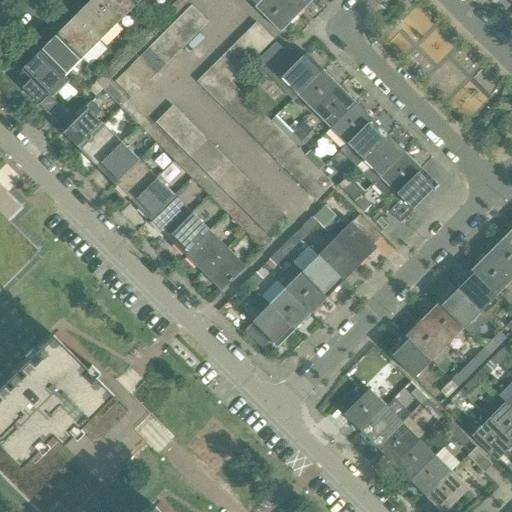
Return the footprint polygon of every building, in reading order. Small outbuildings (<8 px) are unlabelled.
[(94,0),(91,0),(75,16),(99,40),(117,22),(94,0)] [(129,0),(94,0),(117,22),(135,5),(129,0)] [(297,15),(281,0),(254,0),(251,3),(280,32),(297,15)] [(281,0),(297,15),(312,0),(281,0)] [(191,6),(183,14),(200,31),(208,23),(191,6)] [(171,7),(165,12),(171,18),(177,12),(171,7)] [(171,18),(165,12),(159,18),(166,24),(171,18)] [(183,14),(174,22),(191,39),(200,31),(183,14)] [(75,16),(57,34),(81,58),(99,40),(75,16)] [(174,22),(166,31),(183,48),(191,39),(174,22)] [(155,23),(149,28),(155,35),(161,29),(155,23)] [(247,31),(264,48),(273,39),(256,23),(247,31)] [(155,35),(149,28),(143,34),(149,40),(155,35)] [(166,31),(157,39),(174,56),(183,48),(166,31)] [(239,40),(256,56),(264,48),(247,31),(239,40)] [(57,34),(40,51),(64,76),(81,58),(57,34)] [(157,39),(149,48),(166,65),(174,56),(157,39)] [(138,40),(132,45),(138,51),(144,45),(138,40)] [(230,48),(247,65),(256,56),(239,40),(230,48)] [(254,63),(275,84),(296,63),(276,42),(254,63)] [(138,51),(132,45),(126,51),(132,57),(138,51)] [(149,48),(140,56),(157,73),(166,65),(149,48)] [(222,56),(239,73),(247,65),(230,48),(222,56)] [(64,76),(40,51),(21,70),(31,80),(22,88),(47,112),(56,103),(46,93),(56,83),(60,87),(68,80),(64,76)] [(292,100),(297,95),(322,70),(305,53),(296,63),(275,84),(292,100)] [(122,56),(116,62),(122,68),(128,62),(122,56)] [(140,56),(132,65),(149,82),(157,73),(140,56)] [(214,65),(230,81),(239,73),(222,56),(214,65)] [(122,68),(116,62),(110,67),(116,73),(122,68)] [(132,65),(123,73),(140,90),(149,82),(132,65)] [(214,65),(205,74),(222,90),(230,81),(214,65)] [(297,95),(313,112),(338,86),(322,70),(297,95)] [(140,90),(123,73),(115,82),(132,99),(140,90)] [(196,82),(213,99),(222,90),(205,74),(196,82)] [(112,86),(108,82),(102,76),(96,82),(106,92),(112,86)] [(213,99),(221,107),(239,90),(230,81),(222,90),(213,99)] [(313,112),(330,129),(355,103),(338,86),(313,112)] [(221,107),(230,115),(247,98),(239,90),(221,107)] [(128,102),(117,91),(110,97),(122,108),(128,102)] [(230,115),(239,124),(256,107),(247,98),(230,115)] [(61,131),(79,149),(103,125),(94,115),(101,108),(93,100),(61,131)] [(330,129),(346,144),(371,119),(355,103),(330,129)] [(155,123),(163,131),(180,114),(172,106),(155,123)] [(144,119),(133,107),(127,113),(138,125),(144,119)] [(239,124),(247,133),(264,116),(256,107),(239,124)] [(163,131),(172,140),(189,123),(180,114),(163,131)] [(247,133),(256,141),(273,124),(270,122),(264,116),(247,133)] [(273,124),(282,133),(287,138),(292,133),(276,116),(270,122),(273,124)] [(346,144),(363,161),(388,136),(371,119),(346,144)] [(172,140),(180,148),(198,131),(189,123),(172,140)] [(152,126),(149,124),(143,130),(156,143),(162,137),(152,126)] [(256,141),(264,150),(282,133),(273,124),(256,141)] [(79,149),(96,166),(120,142),(103,125),(79,149)] [(180,148),(189,157),(206,140),(198,131),(180,148)] [(264,150),(272,158),(290,141),(287,138),(282,133),(264,150)] [(363,161),(380,178),(405,153),(388,136),(363,161)] [(189,157),(197,165),(214,148),(206,140),(189,157)] [(272,158),(281,167),(298,150),(290,141),(272,158)] [(96,166),(114,184),(139,160),(120,142),(96,166)] [(180,155),(167,142),(161,148),(174,161),(180,155)] [(197,165),(206,174),(223,157),(214,148),(197,165)] [(281,167),(290,175),(307,158),(304,155),(298,150),(281,167)] [(304,155),(307,158),(315,167),(318,170),(324,165),(309,150),(304,155)] [(380,178),(395,194),(421,169),(405,153),(380,178)] [(206,174),(215,183),(232,166),(223,157),(206,174)] [(290,175),(298,184),(315,167),(307,158),(290,175)] [(179,165),(192,178),(198,172),(185,159),(179,165)] [(114,184),(132,202),(156,178),(139,160),(114,184)] [(215,183),(223,191),(240,174),(232,166),(215,183)] [(298,184),(306,192),(323,175),(318,170),(315,167),(298,184)] [(421,169),(395,194),(412,211),(437,185),(421,169)] [(198,172),(192,178),(209,196),(215,190),(198,172)] [(223,191),(231,199),(248,182),(240,174),(223,191)] [(323,175),(306,192),(315,201),(332,184),(323,175)] [(338,185),(355,201),(360,196),(364,192),(347,176),(338,185)] [(0,300),(48,252),(18,222),(31,209),(13,190),(5,182),(0,177),(0,300)] [(132,202),(149,219),(174,195),(156,178),(132,202)] [(231,199),(240,208),(257,191),(248,182),(231,199)] [(240,208),(248,216),(265,199),(257,191),(240,208)] [(149,219),(167,238),(192,213),(174,195),(149,219)] [(233,207),(220,195),(214,201),(227,214),(233,207)] [(360,196),(355,201),(365,211),(370,206),(360,196)] [(248,216),(257,225),(274,208),(265,199),(248,216)] [(324,205),(313,217),(327,231),(338,219),(324,205)] [(274,208),(257,225),(266,233),(283,216),(274,208)] [(251,225),(238,212),(232,218),(244,231),(251,225)] [(167,238),(185,255),(209,231),(192,213),(167,238)] [(359,215),(351,223),(373,244),(381,236),(359,215)] [(312,218),(302,227),(308,233),(318,223),(312,218)] [(327,232),(334,239),(360,264),(376,248),(373,244),(351,223),(351,222),(343,230),(336,223),(327,232)] [(511,228),(503,238),(511,246),(511,228)] [(269,244),(255,230),(249,236),(263,250),(269,244)] [(185,255),(202,273),(227,249),(209,231),(185,255)] [(511,246),(503,238),(487,254),(511,279),(511,246)] [(334,239),(318,255),(343,281),(360,264),(334,239)] [(290,240),(280,250),(285,256),(295,246),(290,240)] [(227,249),(202,273),(221,291),(245,267),(227,249)] [(285,256),(280,250),(270,260),(276,266),(285,256)] [(511,279),(487,254),(471,269),(497,295),(511,279)] [(318,255),(301,272),(327,297),(343,281),(318,255)] [(471,269),(455,286),(480,312),(497,295),(471,269)] [(301,272),(284,289),(310,314),(327,297),(301,272)] [(256,273),(246,283),(252,288),(262,279),(256,273)] [(252,288),(246,283),(236,293),(242,298),(252,288)] [(455,286),(438,303),(464,328),(480,312),(455,286)] [(284,289),(269,305),(294,330),(310,314),(284,289)] [(438,303),(422,319),(448,344),(464,328),(438,303)] [(250,323),(251,324),(244,331),(263,349),(271,341),(277,347),(294,330),(269,305),(250,323)] [(422,319),(405,336),(431,361),(448,344),(422,319)] [(57,331),(4,384),(4,385),(0,380),(0,483),(28,511),(84,511),(108,489),(104,485),(146,443),(133,431),(150,414),(154,410),(134,391),(124,381),(120,377),(113,384),(111,386),(57,331)] [(431,361),(405,336),(388,353),(414,378),(431,361)] [(493,340),(483,350),(489,355),(499,345),(493,340)] [(511,343),(510,341),(493,359),(498,365),(511,351),(511,343)] [(489,355),(483,350),(473,360),(479,365),(489,355)] [(498,365),(493,359),(483,369),(489,374),(498,365)] [(460,373),(450,383),(456,388),(466,378),(460,373)] [(470,382),(460,392),(466,397),(476,387),(470,382)] [(456,388),(450,383),(440,392),(446,398),(456,388)] [(338,403),(346,411),(363,394),(355,386),(338,403)] [(411,394),(421,404),(427,398),(417,388),(411,394)] [(343,415),(361,433),(386,407),(369,389),(363,394),(346,411),(343,415)] [(466,397),(460,392),(450,402),(456,407),(466,397)] [(427,398),(421,404),(431,414),(437,408),(427,398)] [(511,407),(505,401),(488,419),(511,442),(511,407)] [(361,433),(377,448),(402,423),(386,407),(361,433)] [(511,445),(511,442),(488,419),(471,436),(496,461),(511,445)] [(443,427),(453,437),(459,431),(449,421),(443,427)] [(377,448),(393,465),(419,439),(402,423),(377,448)] [(459,431),(453,437),(463,447),(469,441),(459,431)] [(393,465),(410,481),(435,456),(419,439),(393,465)] [(467,456),(484,473),(492,464),(476,448),(467,456)] [(410,481),(426,498),(451,472),(435,456),(410,481)] [(451,472),(426,498),(440,511),(444,511),(468,489),(451,472)] [(168,511),(159,503),(149,511),(168,511)]
